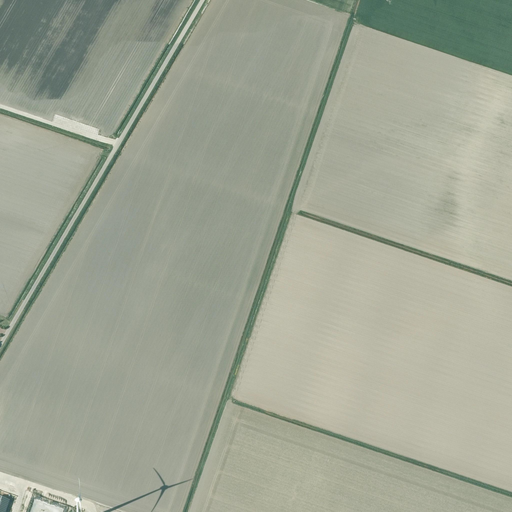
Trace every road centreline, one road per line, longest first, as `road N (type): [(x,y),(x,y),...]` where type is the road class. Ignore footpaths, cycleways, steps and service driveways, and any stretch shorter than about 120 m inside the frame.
road 1 (unclassified): [(0,346),(201,0)]
road 2 (track): [(0,106),(116,146)]
